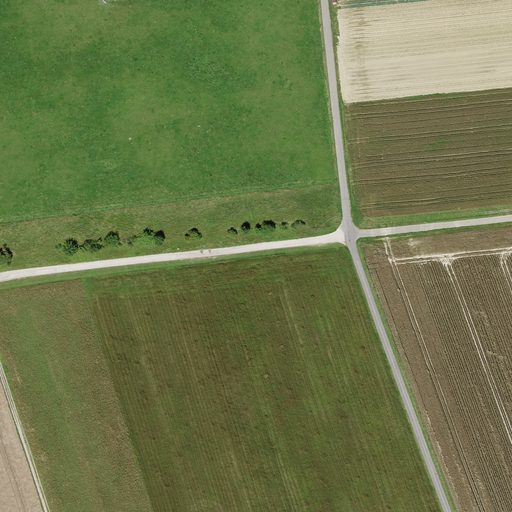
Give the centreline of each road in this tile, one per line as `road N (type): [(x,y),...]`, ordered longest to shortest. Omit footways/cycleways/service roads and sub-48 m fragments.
road 1 (track): [(352,231),(0,273)]
road 2 (track): [(449,511),(352,231)]
road 3 (track): [(352,231),(327,0)]
road 4 (track): [(47,511),(0,345)]
road 5 (track): [(352,231),(511,215)]
